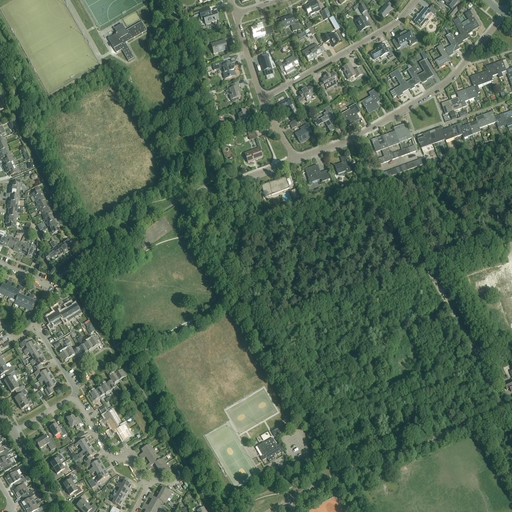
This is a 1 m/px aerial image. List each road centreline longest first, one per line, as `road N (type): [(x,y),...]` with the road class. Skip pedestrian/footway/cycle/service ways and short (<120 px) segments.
road 1 (unclassified): [(269,511),(339,472),(511,407)]
road 2 (residential): [(354,138),(450,81),(504,15)]
road 3 (track): [(156,0),(213,179)]
road 4 (residential): [(261,100),(392,25),(415,0)]
road 5 (residential): [(134,511),(144,481),(127,458),(110,456),(74,397)]
road 6 (residential): [(74,397),(34,321),(48,284)]
